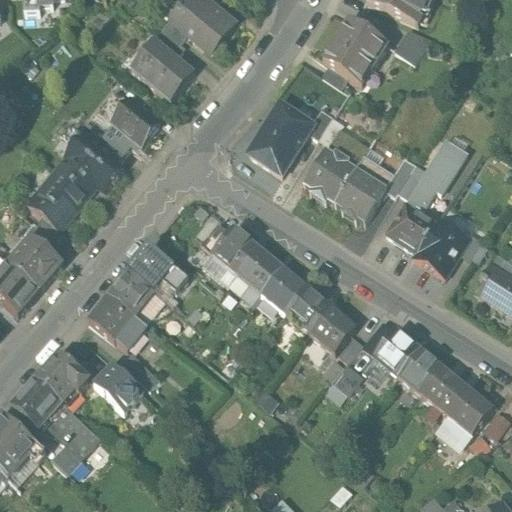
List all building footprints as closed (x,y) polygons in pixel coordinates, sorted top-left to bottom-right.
[(23,0),(24,18),(39,17),(39,12),(53,11),(52,2),(52,0),(23,0)] [(368,0),(367,4),(419,26),(430,0),(368,0)] [(205,16),(191,4),(172,28),(188,41),(207,55),(215,45),(220,49),(234,31),(222,21),(221,23),(214,18),(215,16),(214,14),(213,12),(210,11),(208,12),(205,16)] [(388,49),(349,24),(323,65),(328,68),(347,81),(362,90),(388,49)] [(188,41),(172,28),(164,38),(180,51),(188,41)] [(431,42),(409,32),(395,55),(415,67),(431,42)] [(180,51),(164,38),(155,49),(176,67),(185,56),(180,51)] [(176,67),(155,49),(132,77),(172,109),(194,81),(176,67)] [(347,81),(328,68),(321,79),(341,91),(347,81)] [(159,131),(130,107),(111,130),(112,132),(103,143),(106,146),(124,160),(130,153),(137,159),(159,131)] [(313,130),(284,112),(276,125),(275,124),(265,139),(263,137),(249,160),(283,182),(309,140),(315,131),(313,130)] [(333,122),(322,115),(313,130),(315,131),(309,140),(319,145),(333,122)] [(333,122),(319,145),(330,152),(331,152),(342,135),(345,130),(333,122)] [(331,152),(330,152),(306,191),(313,196),(311,199),(327,209),(329,206),(335,209),(364,163),(370,153),(342,135),(331,152)] [(98,155),(83,142),(63,166),(64,167),(56,176),(89,203),(97,194),(103,199),(123,175),(116,170),(98,155)] [(124,160),(106,146),(98,155),(116,170),(124,160)] [(393,181),(364,163),(335,209),(344,215),(342,218),(355,227),(357,223),(365,228),(385,195),(394,182),(393,181)] [(416,170),(404,163),(393,181),(394,182),(385,195),(396,202),(416,170)] [(89,203),(56,176),(27,212),(42,224),(36,232),(43,238),(49,231),(59,239),(89,203)] [(463,185),(446,212),(454,217),(471,190),(463,185)] [(435,229),(405,211),(387,240),(417,258),(435,229)] [(468,245),(438,226),(417,258),(414,263),(445,282),(459,261),(460,259),(469,245),(468,245)] [(36,232),(34,230),(25,240),(31,246),(33,245),(43,254),(51,245),(43,238),(36,232)] [(258,254),(234,234),(213,260),(237,280),(258,254)] [(481,246),(471,240),(468,245),(469,245),(460,259),(470,265),(481,246)] [(43,254),(33,245),(31,246),(9,272),(39,297),(63,270),(43,254)] [(175,275),(149,253),(128,279),(155,300),(175,275)] [(258,254),(237,280),(262,300),(283,274),(258,254)] [(9,272),(8,271),(0,280),(0,308),(18,323),(39,297),(9,272)] [(511,289),(508,287),(511,283),(492,271),(483,285),(482,284),(480,286),(485,289),(479,299),(504,315),(507,311),(511,314),(511,289)] [(283,274),(262,300),(286,320),(307,294),(283,274)] [(155,300),(128,279),(114,297),(116,299),(111,305),(135,324),(155,300)] [(307,294),(286,320),(310,339),(331,313),(307,294)] [(135,324),(111,305),(106,311),(104,309),(88,328),(115,350),(116,349),(128,358),(148,334),(135,324)] [(356,334),(331,313),(310,339),(335,360),(356,334)] [(419,356),(395,336),(374,362),(398,382),(419,356)] [(354,343),(339,361),(347,369),(362,350),(354,343)] [(419,356),(398,382),(422,402),(444,375),(419,356)] [(148,374),(132,359),(122,369),(138,385),(148,374)] [(59,361),(36,387),(66,415),(90,387),(59,361)] [(345,371),(332,387),(348,400),(361,384),(345,371)] [(143,401),(113,372),(94,393),(124,421),(143,401)] [(468,395),(444,375),(422,402),(447,421),(468,395)] [(66,415),(36,387),(12,413),(42,441),(48,434),(66,451),(82,466),(100,447),(66,415)] [(468,395),(447,421),(472,442),(493,415),(468,395)] [(16,449),(0,434),(0,479),(8,487),(9,488),(32,464),(16,449)] [(46,462),(24,441),(16,449),(32,464),(39,470),(46,462)] [(66,451),(51,467),(67,482),(82,466),(66,451)] [(8,487),(0,479),(0,487),(4,491),(8,487)]
